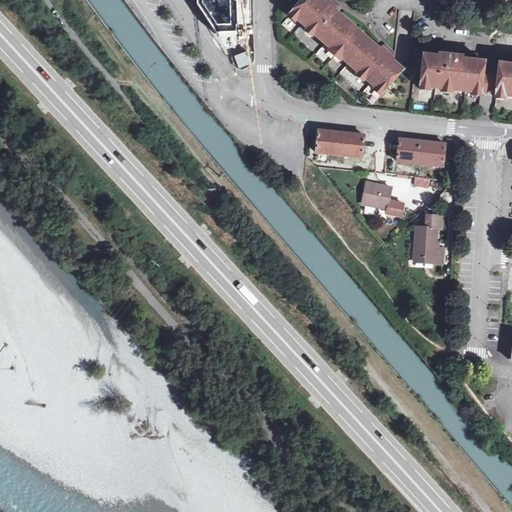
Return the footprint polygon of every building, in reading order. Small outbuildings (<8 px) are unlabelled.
[(250,38),(248,0),(199,0),(224,38),(250,38)] [(324,0),(323,2),(321,0),(305,0),(293,15),(299,21),(297,23),(308,32),(310,30),(316,35),(314,37),(331,52),(333,49),(344,59),(342,61),(360,76),(362,73),(367,78),(365,81),(378,91),(380,89),(385,94),(405,71),(393,60),(394,59),(382,49),(381,51),(335,12),(336,10),(324,0)] [(340,6),(332,0),(324,0),(336,10),(340,6)] [(299,21),(293,15),(290,19),(296,24),(297,23),(299,21)] [(310,30),(308,32),(307,34),(312,39),(314,37),(316,35),(310,30)] [(386,45),(382,49),(394,59),(396,56),(397,54),(386,45)] [(341,63),(342,61),(344,59),(333,49),(331,52),(330,53),(341,63)] [(441,58),(426,57),(424,86),(431,86),(431,89),(446,90),(446,88),(454,89),(454,91),(475,92),(475,91),(483,92),(485,76),(486,62),(464,60),(464,57),(457,57),(441,56),(441,58)] [(511,64),(503,64),(502,79),(500,94),(507,95),(507,97),(511,97),(511,64)] [(367,78),(362,73),(360,76),(359,77),(364,82),(365,81),(367,78)] [(502,79),(485,76),(483,92),(500,94),(502,79)] [(380,89),(378,91),(377,93),(382,97),(385,94),(380,89)] [(345,135),(323,133),(321,153),(366,159),(368,137),(345,135)] [(426,143),(403,141),(401,163),(447,168),(449,145),(426,143)] [(396,186),(371,182),(367,204),(392,209),(392,212),(407,215),(408,202),(394,200),(396,186)] [(439,217),(430,217),(429,228),(420,228),(418,258),(438,259),(437,265),(446,266),(447,250),(439,250),(440,229),(439,229),(439,217)] [(178,300),(162,283),(156,290),(168,303),(178,300)] [(290,432),(268,402),(263,411),(286,436),(290,432)]
